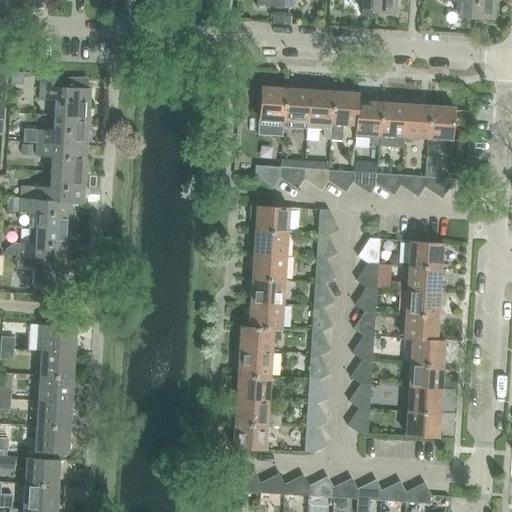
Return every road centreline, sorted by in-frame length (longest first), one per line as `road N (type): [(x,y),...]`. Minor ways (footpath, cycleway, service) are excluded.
road 1 (residential): [(511,58),(0,25)]
road 2 (residential): [(484,511),(500,263)]
road 3 (residential): [(500,263),(511,71)]
